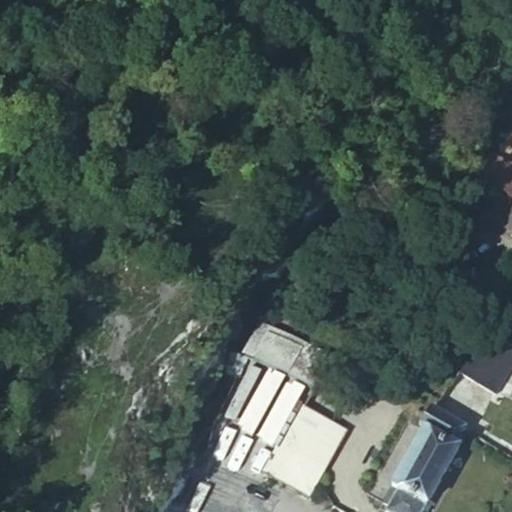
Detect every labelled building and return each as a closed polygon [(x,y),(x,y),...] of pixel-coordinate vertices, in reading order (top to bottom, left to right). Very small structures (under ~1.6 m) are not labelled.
[(511,193),(511,159),(493,148),(481,168),(511,193)] [(479,171),(501,189),(511,197),(511,193),(481,168),(479,171)] [(511,197),(501,189),(482,212),(511,234),(511,197)] [(308,380),(322,350),(253,316),(238,347),(308,380)] [(272,464),(265,474),(270,478),(274,474),(305,494),(312,484),(315,485),(346,435),(305,410),(280,451),(277,447),(268,461),(272,464)] [(423,511),(470,434),(429,410),(419,427),(423,430),(380,504),(386,508),(384,511),(423,511)]
